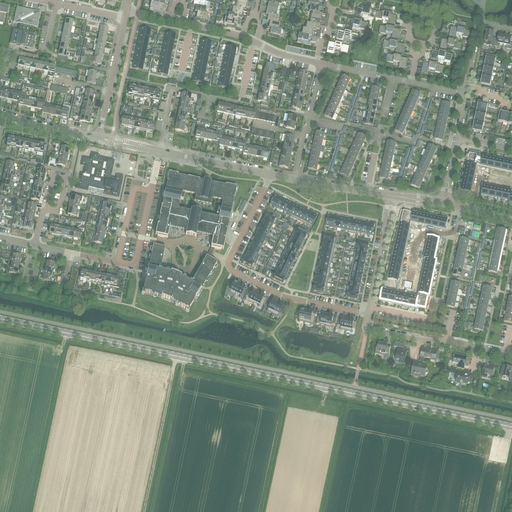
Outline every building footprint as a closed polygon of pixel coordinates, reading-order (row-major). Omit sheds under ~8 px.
[(308,0),(308,5),(310,6),(321,8),(325,9),(326,6),(319,5),(319,1),(312,0),(308,0)] [(154,9),(153,12),(162,14),(163,11),(160,10),(161,7),(166,8),(166,5),(164,5),(154,3),(151,2),(150,8),(154,9)] [(357,8),(355,17),(355,18),(362,20),(363,14),(369,16),(369,17),(375,19),(377,12),(371,10),(372,4),(365,2),(364,5),(363,5),(362,9),(357,8)] [(0,3),(0,12),(4,13),(8,14),(9,6),(0,3)] [(195,10),(195,11),(205,14),(206,8),(193,5),(189,4),(188,8),(195,10)] [(309,11),(312,12),(322,14),(327,15),(327,13),(320,11),(321,8),(310,6),(309,11)] [(37,28),(40,15),(40,12),(17,7),(14,23),(37,28)] [(267,11),(266,14),(276,16),(277,11),(260,7),(259,9),(267,11)] [(377,12),(375,19),(382,20),(382,18),(389,20),(388,25),(394,26),(397,16),(392,15),(392,11),(391,11),(391,8),(385,7),(384,8),(381,8),(380,13),(377,12)] [(194,17),(193,21),(200,22),(200,19),(207,21),(208,14),(205,14),(195,11),(193,11),(193,13),(197,14),(196,18),(194,17)] [(229,12),(228,18),(238,21),(239,17),(243,18),(246,19),(247,16),(242,15),(232,13),(229,12)] [(312,12),(311,18),(328,22),(329,19),(326,19),(322,18),(322,14),(312,12)] [(268,17),(267,21),(278,23),(279,17),(276,16),(266,14),(264,14),(261,13),(261,14),(261,15),(264,16),(268,17)] [(348,19),(346,30),(352,31),(354,26),(360,27),(359,29),(366,30),(368,23),(361,22),(362,20),(355,18),(355,17),(354,17),(353,20),(348,19)] [(224,24),(228,25),(227,28),(236,30),(236,26),(234,26),(235,22),(239,23),(240,21),(238,21),(228,18),(225,18),(224,24)] [(311,18),(309,23),(320,26),(321,22),(325,23),(328,24),(328,22),(311,18)] [(269,23),(269,27),(279,29),(280,23),(278,23),(267,21),(263,20),(262,22),(269,23)] [(451,28),(449,38),(456,39),(457,34),(463,35),(463,37),(470,39),(471,32),(465,30),(466,24),(459,22),(459,25),(457,25),(456,29),(451,28)] [(307,23),(306,29),(316,31),(317,28),(324,29),(324,27),(320,26),(309,23),(307,23)] [(380,26),(379,33),(386,34),(386,33),(392,34),(391,39),(398,41),(400,30),(394,29),(394,26),(388,25),(387,28),(380,26)] [(101,27),(99,33),(107,35),(108,29),(101,27)] [(268,33),(267,36),(273,38),(274,35),(280,36),(282,30),(279,29),(269,27),(267,27),(266,29),(271,30),(270,33),(268,33)] [(141,28),(139,35),(149,37),(150,30),(141,28)] [(303,28),(302,34),(312,36),(313,33),(317,34),(316,37),(319,38),(320,34),(320,32),(316,31),(306,29),(303,28)] [(13,29),(10,44),(21,46),(21,45),(24,46),(24,47),(33,49),(35,37),(36,34),(13,29)] [(339,31),(336,41),(343,43),(344,37),(351,39),(350,41),(357,42),(358,35),(352,34),(352,31),(346,30),(345,32),(339,31)] [(487,31),(484,44),(487,45),(487,46),(490,47),(490,49),(493,50),(494,46),(494,47),(496,40),(492,39),(494,33),(487,31)] [(166,33),(164,40),(174,42),(175,35),(166,33)] [(299,34),(297,43),(310,45),(310,42),(308,42),(309,39),(312,39),(311,42),(315,43),(316,37),(312,36),(302,34),(299,34)] [(496,40),(494,47),(496,47),(499,48),(500,43),(507,45),(505,35),(499,34),(498,40),(496,40)] [(139,35),(138,42),(148,44),(149,37),(139,35)] [(438,48),(440,49),(440,50),(447,51),(448,46),(454,47),(454,49),(460,50),(462,51),(463,49),(461,49),(462,45),(462,43),(455,42),(456,39),(449,38),(449,41),(442,39),(440,48),(438,48)] [(384,41),(383,47),(390,49),(390,47),(396,48),(395,54),(402,55),(404,45),(398,43),(398,41),(391,39),(391,42),(384,41)] [(164,40),(163,47),(172,49),(174,42),(164,40)] [(202,41),(200,47),(210,49),(211,43),(202,41)] [(341,52),(347,54),(348,54),(349,47),(343,45),(343,43),(336,41),(336,44),(329,43),(327,53),(334,55),(335,49),(341,50),(341,52)] [(138,42),(137,48),(146,50),(148,44),(138,42)] [(60,44),(59,51),(67,52),(68,46),(60,44)] [(227,46),(225,52),(235,54),(236,48),(227,46)] [(163,47),(162,53),(171,55),(172,49),(163,47)] [(200,47),(199,54),(208,56),(210,49),(200,47)] [(137,48),(135,55),(145,57),(146,50),(137,48)] [(433,51),(430,61),(437,63),(438,57),(445,59),(444,61),(451,62),(453,55),(446,54),(447,51),(440,50),(440,49),(438,48),(438,52),(433,51)] [(225,52),(224,59),(233,61),(235,54),(225,52)] [(162,53),(160,60),(170,62),(171,55),(162,53)] [(199,54),(197,61),(207,63),(208,56),(199,54)] [(401,58),(402,55),(395,54),(394,56),(388,55),(387,62),(393,63),(394,61),(400,63),(399,68),(406,70),(408,59),(401,58)] [(135,55),(134,62),(144,64),(145,57),(135,55)] [(18,66),(24,68),(26,60),(19,58),(18,66)] [(224,59),(222,66),(232,68),(233,61),(224,59)] [(160,60),(159,67),(168,69),(170,62),(160,60)] [(197,61),(196,68),(206,70),(207,63),(197,61)] [(435,72),(442,74),(443,67),(437,65),(437,63),(430,61),(430,64),(423,63),(421,73),(428,75),(429,69),(435,70),(435,72)] [(134,62),(133,68),(142,70),(144,64),(134,62)] [(44,63),(42,71),(41,75),(47,76),(47,75),(50,65),(44,63)] [(50,65),(47,75),(53,76),(54,74),(54,73),(56,67),(56,66),(50,65)] [(265,65),(264,71),(273,73),(274,67),(265,65)] [(222,66),(221,73),(231,75),(232,68),(222,66)] [(56,67),(54,73),(75,78),(76,76),(76,75),(77,72),(56,67)] [(159,67),(157,74),(167,76),(168,69),(159,67)] [(196,68),(195,74),(204,76),(206,70),(196,68)] [(89,71),(88,77),(96,79),(97,73),(89,71)] [(264,71),(263,77),(272,79),(273,73),(264,71)] [(299,72),(298,78),(307,80),(308,74),(299,72)] [(221,73),(220,79),(229,81),(231,75),(221,73)] [(195,74),(193,81),(203,83),(204,76),(195,74)] [(343,76),(340,82),(348,85),(351,79),(343,76)] [(88,77),(87,83),(86,84),(94,85),(96,79),(88,77)] [(220,79),(218,86),(228,88),(229,81),(220,79)] [(340,82),(338,87),(346,91),(348,85),(340,82)] [(297,84),(295,90),(304,92),(306,86),(297,84)] [(130,85),(129,92),(128,94),(132,94),(131,96),(134,96),(136,86),(132,85),(132,86),(130,85)] [(136,86),(134,96),(134,98),(140,99),(141,96),(143,87),(136,86)] [(338,87),(335,93),(343,97),(346,91),(338,87)] [(372,88),(371,94),(379,96),(381,89),(372,88)] [(3,89),(1,98),(7,100),(9,91),(3,89)] [(83,89),(82,93),(85,93),(85,97),(93,99),(95,93),(86,91),(86,90),(83,89)] [(148,89),(146,99),(149,99),(150,98),(153,99),(155,90),(148,89)] [(155,90),(153,99),(152,100),(159,102),(161,92),(159,91),(155,90)] [(9,91),(7,100),(13,101),(15,92),(9,91)] [(413,91),(410,97),(418,100),(421,94),(413,91)] [(15,92),(13,101),(19,102),(21,97),(21,93),(15,92)] [(335,93),(333,99),(341,102),(343,97),(335,93)] [(182,94),(181,100),(190,102),(191,96),(182,94)] [(261,102),(261,105),(268,107),(268,104),(267,103),(268,97),(259,95),(258,102),(261,102)] [(21,97),(19,102),(19,105),(25,107),(27,98),(21,97)] [(85,97),(83,103),(92,105),(93,99),(85,97)] [(410,97),(408,102),(416,105),(418,100),(410,97)] [(333,99),(330,104),(338,108),(341,102),(333,99)] [(369,100),(368,106),(377,108),(378,102),(369,100)] [(289,108),(288,111),(295,113),(296,110),(300,111),(302,104),(293,102),(291,108),(289,108)] [(408,102),(406,107),(413,111),(416,105),(408,102)] [(83,103),(82,109),(91,111),(92,105),(83,103)] [(217,112),(223,113),(225,105),(219,103),(217,112)] [(330,104),(328,110),(335,114),(338,108),(330,104)] [(44,105),(43,110),(42,113),(48,115),(50,106),(44,105)] [(225,105),(223,113),(229,115),(231,106),(225,105)] [(237,107),(235,116),(242,117),(243,109),(237,107)] [(406,107),(403,113),(411,117),(413,111),(406,107)] [(62,109),(61,117),(67,119),(69,110),(62,109)] [(82,109),(81,115),(90,117),(91,111),(82,109)] [(333,120),(335,114),(328,110),(325,117),(333,120)] [(367,112),(366,118),(374,120),(376,114),(367,112)] [(403,113),(400,119),(408,123),(411,117),(403,113)] [(288,114),(286,122),(295,124),(297,118),(293,117),(293,115),(288,114)] [(88,123),(90,117),(81,115),(79,121),(88,123)] [(123,127),(127,128),(130,117),(123,116),(121,126),(124,126),(123,127)] [(130,117),(127,128),(134,129),(136,120),(136,119),(130,117)] [(366,118),(364,125),(373,127),(374,120),(366,118)] [(136,120),(134,129),(140,130),(142,120),(139,119),(139,120),(136,120)] [(400,119),(398,126),(405,129),(408,123),(400,119)] [(142,120),(140,130),(146,131),(148,122),(145,122),(145,121),(142,120)] [(148,121),(148,122),(146,131),(150,132),(152,132),(154,124),(151,123),(151,122),(148,121)] [(294,131),(295,124),(286,122),(285,129),(294,131)] [(183,132),(185,126),(176,124),(175,130),(183,132)] [(196,138),(202,139),(204,130),(204,128),(198,126),(197,129),(196,138)] [(403,135),(405,129),(398,126),(395,131),(403,135)] [(437,127),(436,134),(444,135),(446,128),(437,127)] [(210,131),(208,140),(214,141),(216,133),(210,131)] [(358,134),(356,139),(364,143),(367,137),(359,134),(358,134)] [(443,142),(444,135),(436,134),(434,140),(443,142)] [(9,137),(7,145),(7,146),(7,147),(9,148),(10,147),(13,148),(15,137),(11,136),(11,137),(9,137)] [(286,136),(284,142),(293,144),(295,138),(286,136)] [(15,137),(13,148),(16,148),(16,147),(19,148),(21,138),(15,137)] [(220,143),(219,146),(225,147),(227,138),(221,137),(220,143)] [(233,140),(231,148),(237,150),(240,138),(237,138),(236,140),(233,140)] [(237,150),(243,151),(244,151),(245,145),(245,146),(246,142),(242,142),(243,139),(240,138),(237,150)] [(354,145),(353,145),(362,149),(364,143),(356,139),(354,145)] [(27,140),(25,150),(28,151),(28,150),(31,150),(33,141),(27,140)] [(39,142),(37,153),(40,153),(40,152),(44,153),(45,144),(43,144),(43,143),(39,142)] [(284,142),(283,149),(292,150),(293,144),(284,142)] [(312,146),(311,150),(313,150),(312,150),(321,152),(324,153),(325,147),(322,146),(322,145),(314,144),(314,145),(313,146),(312,146)] [(244,151),(243,151),(243,154),(249,155),(251,147),(245,146),(245,145),(244,151)] [(351,151),(359,154),(361,149),(362,149),(353,145),(351,151)] [(429,145),(427,150),(435,154),(437,149),(429,145)] [(59,150),(58,153),(69,155),(69,151),(69,149),(61,147),(60,147),(59,150)] [(251,147),(249,155),(255,157),(257,148),(251,147)] [(387,147),(385,153),(394,155),(395,149),(387,147)] [(257,148),(255,157),(261,158),(263,149),(257,148)] [(263,149),(261,158),(267,159),(269,151),(263,149)] [(427,150),(424,156),(432,160),(435,154),(427,150)] [(467,163),(461,191),(464,192),(471,193),(477,165),(511,172),(511,162),(482,156),(482,157),(481,157),(482,153),(470,150),(468,161),(468,163),(467,163)] [(351,151),(348,156),(356,160),(359,155),(359,154),(351,151)] [(59,156),(58,159),(67,161),(69,155),(58,153),(58,156),(59,156)] [(385,153),(384,160),(392,162),(394,155),(385,153)] [(124,177),(123,176),(117,175),(116,179),(111,178),(115,161),(99,157),(100,155),(92,154),(90,159),(83,158),(81,166),(85,167),(83,174),(81,174),(79,182),(78,181),(76,189),(88,192),(103,195),(119,199),(124,177)] [(282,154),(280,161),(289,163),(291,156),(282,154)] [(311,157),(310,163),(318,165),(320,159),(320,158),(311,156),(311,157)] [(348,156),(346,162),(354,166),(356,160),(348,156)] [(424,156),(422,162),(430,166),(432,160),(424,156)] [(67,165),(67,161),(58,159),(57,159),(56,162),(58,162),(57,166),(65,167),(66,165),(67,165)] [(288,169),(289,163),(280,161),(279,167),(288,169)] [(5,164),(4,169),(15,171),(15,168),(14,168),(15,164),(6,162),(6,165),(5,164)] [(343,168),(351,172),(354,166),(346,162),(343,168)] [(422,162),(419,168),(427,172),(430,166),(422,162)] [(310,163),(308,169),(317,171),(318,165),(310,163)] [(383,165),(381,172),(390,174),(391,168),(383,165)] [(343,168),(340,174),(348,178),(351,172),(343,168)] [(417,173),(425,178),(427,172),(419,168),(417,173)] [(3,175),(12,177),(15,177),(16,171),(15,171),(4,169),(3,175)] [(36,172),(35,175),(45,177),(46,173),(45,173),(46,171),(37,169),(37,172),(36,172)] [(159,216),(160,216),(158,225),(157,226),(155,235),(158,236),(157,237),(167,239),(167,238),(168,238),(170,227),(187,231),(186,231),(187,232),(188,231),(190,231),(190,233),(193,234),(193,232),(196,233),(195,233),(197,234),(197,233),(213,236),(211,247),(211,248),(221,250),(221,249),(223,250),(225,240),(226,235),(227,230),(229,221),(229,222),(229,221),(230,220),(232,211),(231,211),(234,200),(234,198),(235,196),(236,192),(235,191),(236,187),(237,187),(225,184),(225,185),(224,185),(211,182),(211,181),(204,179),(204,181),(200,180),(199,179),(188,177),(188,178),(180,176),(178,175),(178,174),(169,172),(169,173),(169,177),(168,177),(167,181),(165,191),(163,200),(162,206),(161,209),(159,216)] [(388,181),(390,174),(381,172),(380,179),(388,181)] [(417,173),(414,180),(422,183),(425,178),(417,173)] [(3,175),(2,181),(12,183),(13,180),(12,180),(12,177),(3,175)] [(35,178),(35,181),(44,183),(45,177),(35,175),(34,178),(35,178)] [(419,189),(422,183),(414,180),(411,186),(419,189)] [(34,181),(32,187),(43,189),(44,183),(35,181),(34,181)] [(482,193),(481,195),(509,201),(509,202),(509,203),(511,203),(511,193),(511,191),(483,185),(482,193)] [(11,189),(10,189),(1,187),(0,188),(0,190),(0,191),(0,192),(0,193),(8,195),(9,192),(10,192),(11,189)] [(33,190),(32,193),(41,195),(43,189),(32,187),(32,190),(33,190)] [(40,199),(41,195),(32,193),(31,193),(30,196),(32,196),(31,200),(39,202),(40,199)] [(275,195),(270,204),(274,206),(273,207),(276,209),(282,198),(275,195)] [(70,199),(69,203),(80,205),(80,202),(79,201),(80,198),(72,196),(71,199),(70,199)] [(282,198),(276,209),(280,211),(281,210),(284,212),(289,202),(282,198)] [(101,206),(100,209),(107,211),(110,211),(111,207),(110,207),(111,205),(108,204),(108,201),(102,200),(101,206)] [(284,212),(287,213),(287,214),(288,215),(290,216),(296,205),(289,202),(284,212)] [(69,203),(68,209),(78,211),(78,210),(77,210),(78,207),(79,208),(80,205),(69,203)] [(26,207),(25,210),(36,212),(37,207),(36,207),(36,206),(28,204),(27,207),(26,207)] [(290,216),(290,217),(297,221),(303,209),(296,205),(290,216)] [(78,214),(78,211),(68,209),(67,213),(68,213),(67,215),(76,217),(77,213),(78,214)] [(101,212),(100,215),(109,217),(110,211),(100,209),(99,212),(101,212)] [(303,209),(297,221),(305,224),(311,212),(303,209)] [(26,213),(25,216),(34,218),(36,212),(25,210),(25,213),(26,213)] [(400,224),(388,280),(390,280),(393,281),(395,281),(397,282),(410,222),(411,223),(425,226),(425,224),(446,229),(446,227),(447,225),(447,223),(448,220),(413,212),(413,214),(412,216),(410,216),(411,214),(411,213),(409,212),(404,211),(401,223),(401,224),(400,224)] [(311,212),(305,224),(311,228),(317,216),(311,212)] [(267,214),(264,219),(273,224),(275,225),(278,220),(267,214)] [(98,218),(97,221),(108,223),(109,217),(100,215),(99,218),(98,218)] [(328,215),(325,226),(330,227),(330,228),(334,229),(336,217),(328,215)] [(336,217),(334,229),(337,229),(337,228),(341,229),(344,218),(336,217)] [(344,218),(341,229),(345,230),(345,231),(349,232),(351,220),(344,218)] [(264,219),(262,224),(271,228),(273,224),(264,219)] [(349,232),(349,233),(350,233),(356,235),(357,232),(359,221),(351,220),(349,232)] [(98,224),(97,227),(106,229),(108,223),(97,221),(97,223),(98,224)] [(359,221),(357,232),(361,233),(360,234),(364,235),(367,223),(359,221)] [(32,228),(33,224),(23,222),(22,225),(23,225),(23,228),(31,230),(32,228)] [(49,222),(48,225),(51,226),(49,233),(51,234),(55,235),(61,237),(67,238),(73,239),(74,239),(78,240),(78,239),(80,240),(82,231),(84,232),(84,229),(79,228),(79,230),(76,229),(75,230),(72,229),(73,228),(70,228),(67,227),(67,226),(64,225),(63,227),(60,227),(61,226),(57,225),(55,225),(55,223),(49,222)] [(367,223),(364,235),(366,235),(368,236),(368,235),(368,234),(372,235),(374,225),(367,223)] [(262,224),(260,228),(269,232),(271,228),(262,224)] [(260,228),(258,232),(267,237),(269,232),(260,228)] [(296,228),(293,233),(295,234),(304,239),(307,234),(298,229),(296,228)] [(258,232),(256,237),(265,241),(267,237),(258,232)] [(104,239),(105,235),(95,233),(94,236),(93,243),(94,243),(102,245),(103,239),(104,239)] [(293,233),(291,238),(293,239),(302,243),(304,239),(295,234),(293,233)] [(497,235),(495,241),(504,243),(505,236),(497,235)] [(256,237),(253,241),(262,245),(265,247),(267,242),(265,241),(256,237)] [(291,238),(289,242),(291,243),(300,247),(302,243),(293,239),(291,238)] [(382,298),(381,300),(416,307),(416,305),(417,305),(418,306),(418,307),(420,307),(425,308),(429,309),(431,297),(428,296),(427,296),(427,295),(428,296),(429,296),(436,261),(434,260),(439,240),(435,239),(434,239),(431,238),(430,238),(425,259),(427,259),(419,298),(383,291),(383,293),(382,295),(382,298)] [(461,238),(459,245),(468,247),(469,240),(461,238)] [(253,241),(251,246),(260,250),(262,245),(253,241)] [(289,242),(287,247),(289,248),(298,252),(300,247),(291,243),(289,242)] [(145,282),(143,292),(145,292),(145,294),(159,297),(174,303),(186,311),(187,308),(189,309),(194,301),(193,301),(196,297),(218,262),(216,261),(216,260),(212,258),(208,255),(207,256),(207,257),(202,265),(194,278),(191,283),(181,276),(182,275),(171,271),(171,272),(168,272),(165,271),(160,270),(163,256),(164,256),(165,248),(165,247),(156,245),(156,246),(153,246),(146,278),(145,282)] [(251,246),(249,250),(258,255),(260,256),(262,251),(260,250),(251,246)] [(287,247),(285,251),(287,252),(296,256),(298,252),(289,248),(287,247)] [(249,250),(247,255),(256,259),(258,255),(249,250)] [(282,256),(284,257),(293,261),(296,256),(287,252),(285,251),(282,256)] [(458,251),(457,257),(465,259),(467,253),(458,251)] [(10,261),(11,261),(20,263),(21,259),(20,258),(21,256),(13,255),(12,258),(11,258),(10,261)] [(247,255),(245,259),(254,263),(256,259),(247,255)] [(282,261),(291,265),(293,261),(284,257),(282,261)] [(492,258),(490,265),(499,267),(500,260),(492,258)] [(245,259),(242,264),(253,269),(256,265),(254,263),(245,259)] [(280,260),(278,265),(280,266),(289,270),(291,265),(282,261),(280,260)] [(46,264),(45,268),(54,270),(55,270),(56,267),(55,267),(55,264),(47,262),(46,264)] [(278,265),(276,269),(278,270),(287,275),(287,274),(289,270),(280,266),(278,265)] [(497,274),(499,267),(490,265),(489,272),(497,274)] [(18,273),(19,269),(9,267),(8,270),(9,270),(8,273),(17,275),(17,273),(18,273)] [(45,268),(44,274),(54,276),(54,274),(53,273),(54,270),(45,268)] [(454,269),(453,276),(459,277),(459,278),(464,279),(465,272),(463,271),(454,269)] [(83,280),(86,281),(88,271),(84,270),(84,271),(82,270),(80,279),(83,279),(83,280)] [(274,273),(285,279),(282,284),(285,278),(287,275),(278,270),(276,274),(274,273)] [(88,271),(86,281),(89,282),(89,281),(92,281),(94,272),(88,271)] [(94,272),(92,281),(95,282),(95,283),(98,284),(100,273),(94,272)] [(100,273),(98,284),(101,284),(101,286),(104,286),(104,284),(106,275),(100,273)] [(274,273),(271,278),(282,284),(285,279),(274,273)] [(53,279),(54,276),(44,274),(43,278),(43,281),(51,283),(52,279),(53,279)] [(106,275),(104,284),(104,286),(106,287),(107,286),(110,286),(112,276),(106,275)] [(112,276),(110,286),(113,287),(113,286),(117,287),(119,278),(116,278),(117,277),(112,276)] [(225,295),(228,296),(229,293),(235,295),(236,293),(241,285),(234,281),(234,283),(231,282),(228,287),(227,287),(225,295)] [(452,282),(450,288),(459,290),(460,284),(452,282)] [(241,285),(236,293),(241,296),(240,298),(242,299),(243,299),(247,290),(244,288),(245,287),(241,285)] [(315,285),(314,291),(326,294),(327,288),(315,285)] [(484,286),(482,293),(491,295),(492,288),(484,286)] [(250,291),(245,300),(253,304),(254,302),(255,303),(260,294),(253,291),(252,292),(250,291)] [(260,294),(255,303),(259,305),(258,307),(261,308),(262,309),(266,300),(266,299),(264,298),(263,298),(264,296),(260,294)] [(268,300),(265,306),(268,307),(268,308),(267,311),(272,314),(277,303),(272,300),(271,302),(268,300)] [(455,309),(456,302),(448,301),(446,307),(455,309)] [(277,303),(272,314),(277,316),(279,314),(279,313),(282,314),(285,309),(282,307),(283,305),(277,303)] [(298,310),(297,317),(300,318),(299,322),(305,323),(307,311),(301,309),(301,311),(298,310)] [(307,311),(305,323),(314,325),(316,314),(313,313),(313,312),(307,311)] [(318,314),(317,324),(325,326),(327,314),(322,313),(322,315),(318,314)] [(325,326),(325,327),(331,328),(332,324),(335,324),(336,318),(333,317),(334,316),(327,314),(325,326)] [(339,319),(338,325),(341,326),(340,330),(345,331),(346,331),(348,319),(342,318),(342,319),(339,319)] [(348,319),(346,331),(352,332),(353,328),(356,329),(357,322),(354,322),(354,320),(348,319)] [(474,330),(482,331),(483,332),(484,325),(476,323),(474,330)] [(388,359),(390,349),(387,348),(388,344),(379,342),(378,348),(377,347),(375,354),(385,356),(384,358),(388,359)] [(400,361),(399,363),(404,364),(407,349),(404,349),(404,345),(395,343),(394,347),(398,347),(395,360),(400,361)] [(435,361),(437,352),(422,348),(421,356),(431,359),(431,360),(435,361)] [(465,366),(467,357),(455,354),(453,363),(458,364),(458,368),(464,369),(465,366)] [(424,376),(426,366),(419,365),(420,363),(415,362),(412,373),(424,376)] [(497,369),(498,365),(492,364),(491,367),(485,366),(482,378),(487,379),(488,375),(493,376),(494,368),(497,369)] [(511,380),(511,368),(503,367),(502,375),(510,377),(509,380),(511,380)] [(472,382),(473,375),(466,374),(465,375),(458,374),(456,382),(467,384),(468,382),(472,382)]
